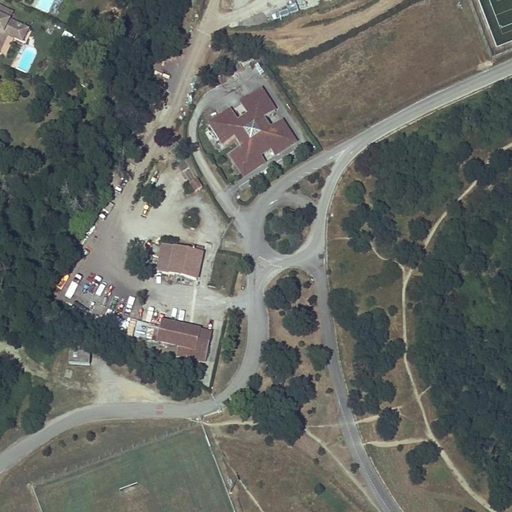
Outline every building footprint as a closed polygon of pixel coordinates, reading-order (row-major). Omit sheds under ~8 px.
[(13,12),(0,5),(0,49),(8,33),(22,40),(28,28),(10,19),(13,12)] [(262,90),(240,104),(248,115),(254,124),(264,118),(275,110),(262,90)] [(237,121),(230,111),(210,126),(224,145),(234,138),(241,148),(230,155),(243,175),(264,162),(260,156),(250,140),(246,144),(239,135),(243,132),(237,121)] [(248,115),(237,121),(243,132),(239,135),(246,144),(250,140),(260,156),(271,148),(260,133),(270,127),(264,118),(254,124),(248,115)] [(270,127),(260,133),(271,148),(275,154),(296,141),(281,120),(270,127)] [(193,196),(201,191),(195,181),(187,186),(193,196)] [(190,247),(190,249),(190,251),(161,245),(155,272),(197,281),(203,249),(190,247)] [(133,336),(144,339),(148,324),(137,322),(133,336)] [(204,362),(207,348),(210,335),(162,324),(157,344),(178,348),(176,355),(204,362)] [(67,362),(87,363),(89,343),(69,341),(67,362)]
